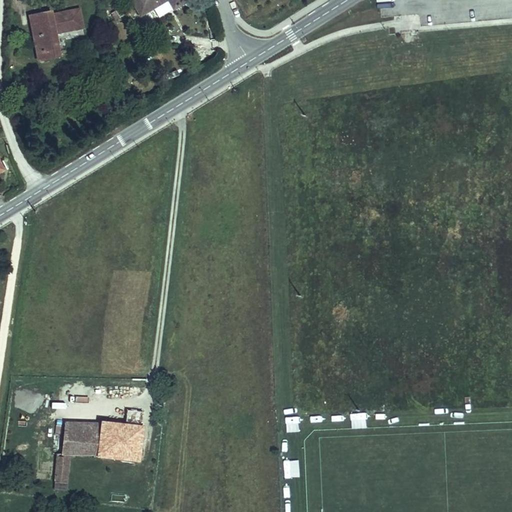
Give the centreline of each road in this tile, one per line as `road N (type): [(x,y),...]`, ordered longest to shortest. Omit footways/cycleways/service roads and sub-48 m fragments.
road 1 (secondary): [(250,59),(42,189)]
road 2 (unknown): [(25,200),(31,233),(0,430)]
